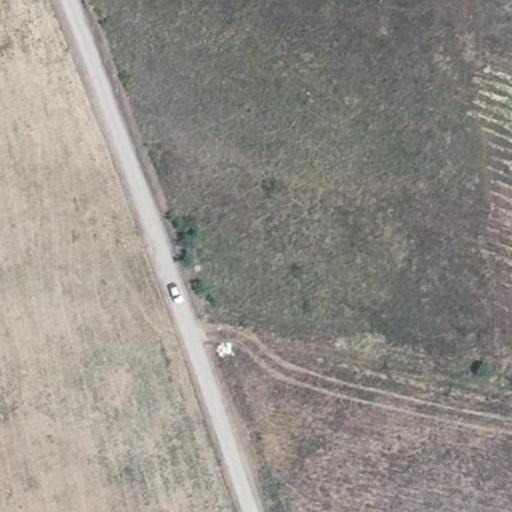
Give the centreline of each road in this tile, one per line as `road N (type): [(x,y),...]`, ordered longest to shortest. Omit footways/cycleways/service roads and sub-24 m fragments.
road 1 (track): [(254,511),(69,0)]
road 2 (track): [(184,320),(511,387)]
